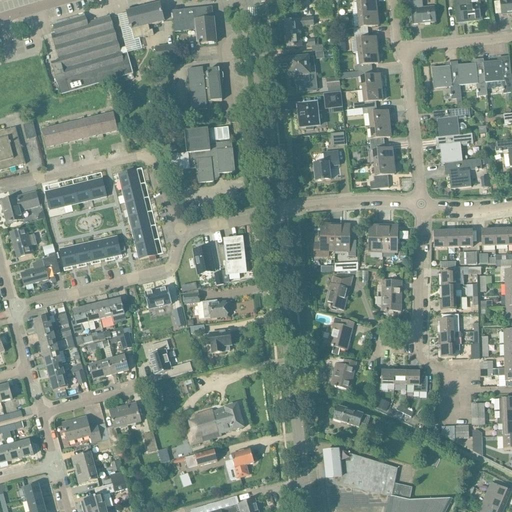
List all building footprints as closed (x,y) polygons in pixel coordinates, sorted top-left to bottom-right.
[(354,0),(355,4),(353,4),(354,10),(358,9),(359,16),(377,14),(375,1),(368,2),(367,0),(354,0)] [(412,26),(417,25),(436,23),(434,7),(423,8),(422,0),(410,2),(412,26)] [(454,0),(457,23),(481,21),(479,4),(468,5),(467,0),(454,0)] [(511,0),(500,0),(502,16),(511,14),(511,0)] [(127,14),(132,31),(134,41),(154,36),(153,31),(150,32),(149,26),(164,22),(160,5),(127,14)] [(198,46),(216,44),(212,8),(173,13),(175,33),(196,31),(198,46)] [(333,18),(332,9),(319,10),(319,19),(333,18)] [(354,30),(350,30),(350,36),(354,36),(354,35),(368,33),(367,28),(378,27),(377,14),(359,16),(361,28),(354,30)] [(61,96),(70,94),(133,75),(128,54),(120,56),(109,18),(86,25),(84,17),(54,26),(56,34),(52,35),(60,61),(51,64),(61,96)] [(285,24),(286,36),(300,34),(300,28),(314,27),(313,20),(299,21),(299,22),(285,24)] [(368,33),(354,35),(354,36),(355,42),(352,42),(353,54),(359,53),(377,51),(375,38),(368,39),(368,33)] [(300,34),(286,36),(287,49),(302,48),(301,42),(300,34)] [(176,60),(174,46),(155,48),(157,62),(176,60)] [(358,64),(358,67),(354,67),(355,73),(358,73),(358,72),(372,71),(371,65),(378,64),(377,51),(359,53),(360,64),(358,64)] [(290,77),(293,77),(294,82),(295,82),(295,85),(297,87),(304,87),(305,84),(310,84),(309,67),(314,67),(313,58),(307,59),(307,58),(288,60),(289,68),(287,70),(287,75),(290,76),(290,77)] [(501,62),(483,64),(485,84),(486,84),(502,82),(503,95),(511,93),(511,86),(509,58),(501,58),(501,62)] [(476,65),(458,67),(460,86),(476,85),(477,97),(487,96),(486,84),(485,84),(483,64),(483,60),(475,61),(476,65)] [(450,63),(450,68),(431,70),(433,89),(450,87),(451,100),(457,100),(458,110),(463,110),(460,86),(458,67),(458,63),(450,63)] [(187,71),(191,105),(192,112),(203,112),(203,118),(213,117),(212,111),(211,103),(222,102),(219,70),(208,72),(208,74),(203,74),(203,69),(187,71)] [(358,72),(358,73),(359,79),(362,79),(363,90),(381,88),(380,75),(372,76),(372,71),(358,72)] [(328,89),(340,88),(340,79),(327,80),(328,89)] [(354,104),(354,110),(362,109),(376,108),(375,102),(382,101),(381,88),(363,90),(365,103),(354,104)] [(339,94),(324,95),(325,105),(340,103),(339,94)] [(316,105),(297,106),(299,128),(305,128),(305,131),(312,130),(312,127),(318,127),(316,112),(321,112),(320,105),(316,106),(316,105)] [(376,108),(362,109),(363,115),(370,115),(371,127),(389,125),(388,112),(376,113),(376,108)] [(433,121),(437,120),(439,138),(459,136),(459,135),(464,134),(467,131),(466,127),(463,124),(458,125),(458,119),(470,118),(470,115),(472,115),(472,110),(471,109),(463,110),(458,110),(432,113),(433,121)] [(113,114),(102,116),(99,117),(103,135),(118,132),(113,114)] [(485,115),(486,118),(484,118),(485,124),(504,122),(504,126),(511,124),(511,114),(503,116),(489,118),(489,114),(485,115)] [(99,117),(88,120),(85,120),(89,139),(103,135),(99,117)] [(85,120),(72,123),(71,124),(75,142),(89,139),(85,120)] [(33,124),(23,126),(27,141),(37,138),(33,124)] [(71,124),(59,127),(56,127),(61,146),(75,142),(71,124)] [(370,140),(370,141),(364,141),(364,147),(370,147),(370,146),(384,144),(383,139),(390,138),(389,125),(371,127),(373,140),(370,140)] [(56,127),(42,131),(47,149),(61,146),(56,127)] [(0,145),(3,144),(2,140),(8,139),(12,153),(21,150),(15,128),(0,132),(0,145)] [(230,140),(229,128),(210,130),(212,142),(230,140)] [(168,172),(197,169),(198,184),(213,183),(213,175),(234,173),(231,143),(209,145),(207,131),(185,133),(187,155),(166,157),(168,172)] [(346,146),(345,133),(332,134),(333,146),(346,146)] [(459,136),(439,138),(435,138),(436,147),(440,147),(442,165),(444,165),(462,163),(462,162),(460,146),(473,145),(472,141),(475,141),(474,134),(459,136)] [(3,144),(0,145),(0,172),(25,165),(21,150),(12,153),(8,139),(2,140),(3,144)] [(495,152),(508,151),(510,168),(511,167),(511,140),(494,143),(495,152)] [(370,146),(370,147),(371,152),(374,152),(375,164),(393,162),(392,149),(384,150),(384,144),(370,146)] [(317,159),(317,165),(314,165),(316,182),(331,181),(330,167),(339,166),(338,153),(324,154),(324,156),(319,156),(317,159)] [(462,163),(444,165),(445,172),(449,172),(450,190),(471,188),(469,171),(482,170),(481,165),(483,165),(483,160),(462,162),(462,163)] [(373,178),(374,183),(370,184),(370,191),(389,189),(388,182),(387,182),(387,176),(394,175),(393,162),(375,164),(377,177),(373,178)] [(119,176),(123,190),(140,186),(137,172),(119,176)] [(102,180),(88,184),(93,202),(107,198),(102,180)] [(88,184),(74,187),(78,205),(93,202),(88,184)] [(140,186),(123,190),(126,204),(143,200),(140,186)] [(74,187),(60,190),(64,208),(78,205),(74,187)] [(64,208),(60,190),(46,194),(50,212),(64,208)] [(36,194),(17,199),(17,198),(1,202),(7,225),(23,221),(21,213),(40,208),(40,207),(42,206),(38,193),(36,194)] [(143,200),(126,204),(129,219),(147,214),(143,200)] [(147,214),(129,219),(133,233),(150,228),(147,214)] [(322,229),(321,245),(314,244),(314,258),(329,259),(329,252),(335,253),(336,227),(329,226),(329,229),(322,229)] [(336,227),(335,253),(349,253),(356,253),(356,244),(349,244),(350,229),(342,229),(342,227),(336,227)] [(370,253),(383,253),(384,227),(378,227),(378,230),(370,230),(370,253)] [(384,227),(383,253),(397,254),(398,230),(390,230),(390,228),(384,227)] [(150,228),(133,233),(136,247),(154,243),(150,228)] [(34,235),(29,237),(27,230),(10,235),(14,248),(16,247),(19,259),(34,255),(32,247),(37,246),(34,235)] [(508,230),(495,231),(496,248),(508,247),(508,230)] [(496,248),(495,231),(483,231),(483,248),(496,248)] [(460,232),(447,233),(448,249),(460,249),(460,232)] [(473,232),(460,232),(460,249),(473,248),(473,232)] [(448,249),(447,233),(434,233),(435,250),(448,249)] [(117,239),(103,242),(107,260),(121,257),(120,253),(125,252),(124,244),(118,245),(117,239)] [(228,276),(245,274),(241,240),(225,242),(228,276)] [(103,242),(89,245),(92,263),(107,260),(103,242)] [(154,243),(136,247),(139,261),(149,258),(150,262),(157,261),(156,257),(157,257),(154,243)] [(53,245),(43,248),(45,257),(55,254),(53,245)] [(89,245),(74,248),(78,266),(92,263),(89,245)] [(78,266),(74,248),(60,251),(64,269),(78,266)] [(195,261),(192,261),(194,269),(196,269),(198,276),(214,273),(209,250),(193,253),(195,261)] [(477,253),(460,254),(460,266),(477,266),(477,253)] [(50,260),(43,261),(34,264),(36,271),(21,275),(25,287),(49,281),(45,268),(52,267),(54,276),(60,274),(55,254),(49,256),(50,260)] [(480,266),(496,265),(496,261),(496,259),(488,259),(488,255),(479,255),(480,266)] [(496,261),(496,265),(497,268),(509,267),(509,256),(496,256),(496,259),(496,261)] [(358,272),(358,264),(348,264),(348,272),(358,272)] [(441,273),(441,280),(439,280),(439,287),(441,287),(441,286),(461,285),(461,286),(462,286),(462,269),(455,269),(455,273),(441,273)] [(221,274),(214,276),(217,287),(224,286),(221,274)] [(334,277),(331,285),(326,307),(345,312),(351,284),(354,278),(334,277)] [(382,312),(388,312),(387,316),(393,316),(393,312),(401,313),(402,283),(383,283),(382,312)] [(186,287),(181,288),(182,293),(188,292),(197,291),(196,285),(186,287)] [(441,286),(441,287),(442,292),(439,292),(439,299),(442,299),(442,298),(455,298),(455,292),(461,291),(461,286),(461,285),(441,286)] [(475,285),(472,285),(473,291),(471,291),(471,293),(470,293),(470,294),(471,294),(471,296),(473,296),(473,297),(478,297),(477,285),(475,285)] [(168,289),(145,294),(149,311),(172,305),(168,289)] [(184,295),(185,306),(200,304),(199,294),(184,295)] [(442,298),(442,299),(442,305),(439,305),(440,311),(442,311),(442,312),(456,311),(455,298),(442,298)] [(121,300),(113,302),(109,303),(112,318),(113,318),(114,324),(126,321),(124,315),(125,315),(121,300)] [(203,303),(203,307),(204,313),(210,312),(211,320),(228,318),(226,302),(218,303),(217,301),(203,303)] [(487,302),(480,302),(481,311),(487,311),(491,311),(491,302),(487,302)] [(109,303),(97,306),(101,321),(112,318),(109,303)] [(97,306),(85,309),(89,324),(101,321),(97,306)] [(73,312),(75,322),(71,323),(74,335),(84,333),(82,326),(89,324),(85,309),(73,312)] [(181,310),(173,312),(177,328),(185,326),(181,310)] [(62,327),(69,325),(66,313),(58,315),(62,327)] [(439,321),(440,328),(438,328),(438,334),(440,334),(454,333),(454,327),(459,326),(459,316),(442,316),(442,321),(439,321)] [(34,322),(37,333),(52,329),(49,318),(34,322)] [(335,320),(334,325),(328,347),(347,352),(354,325),(335,320)] [(191,335),(205,333),(204,326),(191,328),(191,335)] [(63,339),(66,338),(72,337),(70,328),(61,331),(63,339)] [(123,328),(115,330),(117,338),(125,336),(123,328)] [(52,329),(37,333),(40,345),(55,341),(52,329)] [(229,346),(231,346),(230,332),(210,334),(210,335),(205,335),(205,342),(211,342),(212,354),(223,353),(223,352),(230,351),(229,346)] [(89,338),(90,343),(93,342),(93,343),(99,341),(97,333),(91,335),(92,337),(89,338)] [(454,333),(440,334),(440,341),(438,341),(438,347),(441,347),(441,346),(454,346),(454,339),(461,339),(461,333),(454,334),(454,333)] [(128,335),(120,337),(123,351),(132,349),(128,335)] [(85,344),(83,337),(76,339),(78,347),(85,344)] [(55,341),(40,345),(43,357),(59,353),(55,341)] [(153,355),(149,356),(155,377),(167,373),(169,380),(193,373),(190,364),(171,369),(166,352),(170,351),(167,342),(151,347),(153,355)] [(96,344),(90,346),(87,347),(89,353),(98,351),(96,344)] [(479,344),(474,345),(471,346),(472,361),(480,361),(479,345),(479,344)] [(454,346),(441,346),(441,347),(441,353),(439,353),(439,359),(441,359),(441,360),(455,359),(455,352),(460,352),(460,346),(454,346)] [(59,353),(43,357),(46,369),(62,365),(59,353)] [(125,357),(113,361),(117,376),(129,372),(125,357)] [(113,361),(101,364),(105,379),(117,376),(113,361)] [(350,392),(356,365),(344,362),(343,367),(336,365),(331,387),(350,392)] [(493,370),(493,362),(483,363),(483,364),(480,364),(480,371),(493,370)] [(105,379),(101,364),(89,367),(94,383),(105,379)] [(62,365),(46,369),(50,381),(65,377),(62,365)] [(511,369),(505,370),(498,371),(499,377),(505,377),(506,383),(506,388),(511,387),(511,369)] [(381,386),(388,386),(388,391),(394,391),(394,386),(394,372),(389,372),(389,370),(382,370),(382,372),(381,386)] [(394,372),(394,386),(407,386),(407,373),(401,372),(401,370),(395,370),(394,372)] [(407,373),(407,386),(414,387),(413,393),(427,393),(427,378),(420,378),(420,373),(414,373),(414,371),(407,370),(407,373)] [(493,370),(480,371),(480,379),(493,378),(493,370)] [(84,372),(75,374),(78,386),(87,383),(84,372)] [(65,377),(50,381),(53,393),(68,389),(65,377)] [(9,386),(0,388),(0,402),(0,404),(13,400),(9,386)] [(511,399),(499,400),(500,412),(511,411),(511,399)] [(136,405),(122,409),(127,427),(141,423),(136,405)] [(226,409),(226,410),(214,413),(213,411),(195,417),(199,429),(187,432),(191,446),(222,437),(221,434),(232,431),(233,432),(243,429),(243,430),(244,428),(243,427),(237,406),(238,406),(237,405),(236,406),(226,409)] [(484,405),(471,405),(471,413),(485,413),(484,405)] [(359,429),(360,425),(367,428),(370,418),(338,407),(334,421),(359,429)] [(399,407),(396,411),(404,415),(406,410),(399,407)] [(115,430),(127,427),(122,409),(110,412),(115,430)] [(406,410),(404,415),(411,418),(413,414),(406,410)] [(511,411),(500,412),(500,420),(497,420),(498,425),(503,424),(511,424),(511,411)] [(21,412),(4,416),(5,422),(23,418),(21,412)] [(485,413),(471,413),(472,427),(485,427),(485,413)] [(96,426),(88,428),(85,418),(62,424),(67,442),(90,436),(92,445),(101,443),(96,426)] [(22,423),(13,425),(14,432),(24,429),(22,423)] [(511,424),(503,424),(503,432),(497,432),(497,438),(503,437),(511,437),(511,424)] [(13,425),(1,429),(2,435),(14,432),(13,425)] [(393,427),(389,436),(411,446),(415,436),(393,427)] [(442,428),(443,436),(452,440),(456,440),(456,427),(442,428)] [(457,440),(470,440),(469,427),(457,427),(457,440)] [(111,450),(113,458),(122,455),(115,430),(107,432),(109,441),(111,450)] [(153,433),(144,436),(148,452),(149,452),(149,454),(158,452),(153,433)] [(511,437),(503,437),(504,451),(511,450),(511,437)] [(482,439),(472,439),(473,447),(482,447),(482,439)] [(379,440),(375,451),(381,453),(385,443),(379,440)] [(30,441),(18,444),(22,459),(34,456),(30,441)] [(109,441),(97,444),(99,453),(111,450),(109,441)] [(18,444),(6,448),(10,462),(22,459),(18,444)] [(6,448),(0,449),(0,464),(10,462),(6,448)] [(219,461),(216,449),(196,454),(199,467),(219,461)] [(228,463),(227,466),(227,468),(229,470),(232,471),(235,470),(237,480),(249,477),(246,466),(254,464),(256,462),(255,459),(253,458),(250,450),(231,456),(233,462),(230,463),(228,463)] [(323,454),(326,480),(326,483),(335,483),(355,486),(362,488),(394,497),(404,501),(409,502),(409,501),(412,489),(395,485),(399,470),(339,453),(339,452),(323,454)] [(72,459),(76,472),(94,467),(91,455),(72,459)] [(94,467),(76,472),(79,485),(97,480),(94,467)] [(123,473),(110,476),(112,484),(125,480),(123,473)] [(125,480),(112,484),(115,493),(128,490),(125,480)] [(335,483),(326,483),(329,511),(446,511),(453,500),(409,501),(409,502),(404,501),(394,497),(362,488),(355,486),(335,483)] [(511,493),(493,485),(491,484),(486,495),(506,503),(511,493)] [(24,490),(27,502),(42,498),(39,486),(24,490)] [(101,496),(83,501),(86,511),(91,511),(105,508),(113,506),(109,494),(101,496)] [(486,495),(482,505),(497,511),(502,511),(506,503),(486,495)] [(42,498),(27,502),(29,511),(37,511),(45,510),(42,498)] [(258,511),(255,501),(238,506),(240,511),(258,511)]
